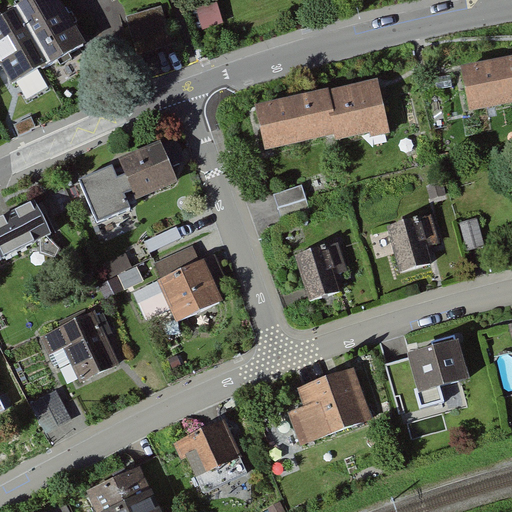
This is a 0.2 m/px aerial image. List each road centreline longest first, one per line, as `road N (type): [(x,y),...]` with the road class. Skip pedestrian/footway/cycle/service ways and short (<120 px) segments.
road 1 (residential): [(511,6),(183,91)]
road 2 (residential): [(0,500),(282,361)]
road 3 (residential): [(282,361),(183,91)]
road 4 (residential): [(282,361),(511,292)]
road 5 (residential): [(183,91),(0,172)]
